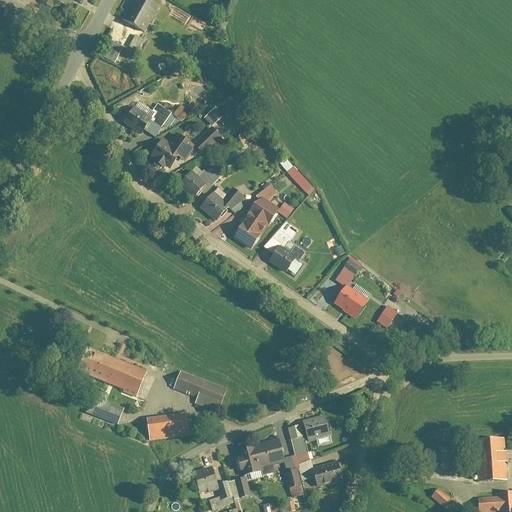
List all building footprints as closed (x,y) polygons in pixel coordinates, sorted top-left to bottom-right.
[(45,0),(42,6),(51,10),(56,0),(45,0)] [(140,0),(137,0),(125,23),(146,35),(159,10),(140,0)] [(136,38),(130,49),(138,54),(144,43),(136,38)] [(111,44),(102,59),(115,66),(124,51),(111,44)] [(161,108),(156,115),(139,104),(123,126),(141,138),(151,123),(162,131),(173,115),(161,108)] [(181,110),(173,119),(182,126),(189,116),(181,110)] [(211,128),(195,147),(207,158),(224,139),(211,128)] [(239,141),(242,146),(251,141),(248,136),(239,141)] [(163,143),(152,159),(174,173),(181,162),(186,165),(195,151),(175,138),(170,147),(163,143)] [(294,169),(284,178),(313,210),(324,201),(294,169)] [(224,177),(214,170),(205,182),(215,189),(224,177)] [(190,175),(179,190),(196,202),(207,187),(190,175)] [(273,187),(264,196),(271,203),(280,194),(273,187)] [(233,192),(224,204),(214,196),(202,211),(218,224),(227,214),(231,217),(244,201),(233,192)] [(249,251),(267,226),(269,227),(278,214),(258,198),(248,212),(252,215),(233,239),(249,251)] [(296,213),(286,205),(281,213),(291,220),(296,213)] [(265,251),(275,259),(271,265),(286,277),(300,259),(286,249),(297,235),(285,226),(265,251)] [(320,265),(311,276),(320,282),(328,271),(320,265)] [(348,268),(336,285),(346,292),(358,275),(348,268)] [(350,290),(337,309),(357,323),(370,304),(350,290)] [(92,347),(80,375),(137,400),(150,372),(92,347)] [(184,371),(175,392),(221,411),(230,389),(184,371)] [(94,398),(86,416),(117,430),(125,412),(94,398)] [(147,424),(151,445),(193,438),(190,417),(147,424)] [(307,426),(310,445),(332,440),(329,421),(307,426)] [(301,429),(290,432),(303,483),(314,480),(301,429)] [(506,442),(476,443),(477,483),(508,482),(506,442)] [(428,457),(428,461),(429,468),(436,476),(444,478),(454,476),(461,468),(463,460),(461,453),(455,446),(448,443),(440,444),(431,450),(428,457)] [(242,475),(244,481),(267,476),(265,470),(285,466),(280,445),(237,454),(242,475)] [(314,474),(319,491),(343,484),(338,467),(314,474)] [(194,476),(199,494),(221,489),(216,470),(194,476)] [(284,476),(289,493),(303,489),(299,473),(284,476)] [(236,505),(247,501),(242,484),(230,487),(236,505)] [(222,491),(226,505),(233,503),(229,489),(222,491)] [(465,511),(441,490),(433,500),(446,511),(465,511)] [(511,511),(511,495),(500,496),(500,500),(479,500),(479,511),(511,511)] [(209,505),(211,511),(221,511),(225,511),(221,501),(209,505)]
